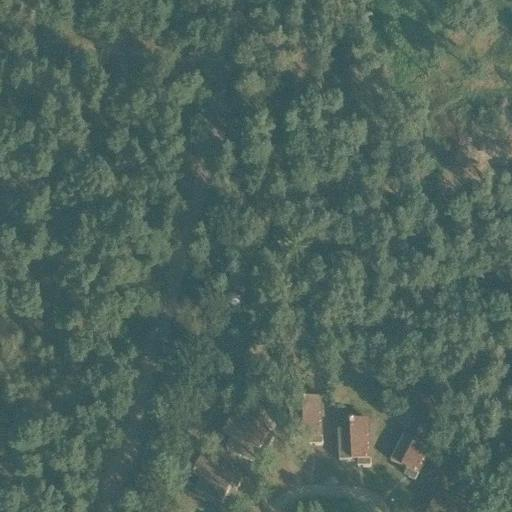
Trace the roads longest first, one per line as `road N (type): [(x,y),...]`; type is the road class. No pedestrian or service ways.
road 1 (track): [(97,511),(222,69)]
road 2 (track): [(222,69),(0,37)]
